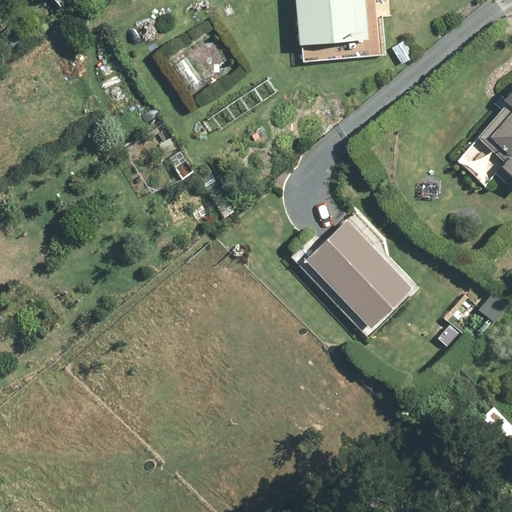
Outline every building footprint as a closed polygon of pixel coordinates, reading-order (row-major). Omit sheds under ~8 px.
[(371,0),(295,0),(300,40),(375,32),(371,0)] [(154,107),(117,52),(105,34),(94,42),(105,60),(96,66),(133,121),(154,107)] [(187,57),(172,67),(189,91),(204,81),(187,57)] [(511,90),(480,125),(511,155),(501,167),(511,177),(511,90)] [(351,218),(304,258),(367,330),(414,290),(351,218)] [(511,302),(511,299),(497,287),(479,309),(495,323),(511,302)] [(465,336),(450,320),(433,337),(449,352),(465,336)]
